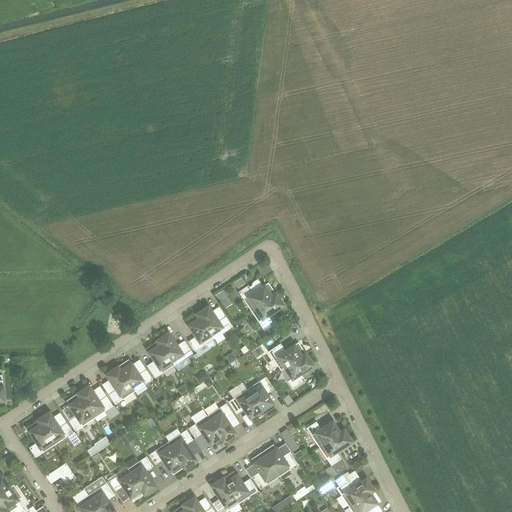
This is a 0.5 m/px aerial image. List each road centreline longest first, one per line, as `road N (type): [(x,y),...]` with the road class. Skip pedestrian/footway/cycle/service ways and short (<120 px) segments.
road 1 (residential): [(339,385),(280,262),(265,250),(3,422)]
road 2 (residential): [(339,385),(147,511)]
road 3 (residential): [(404,511),(339,385)]
